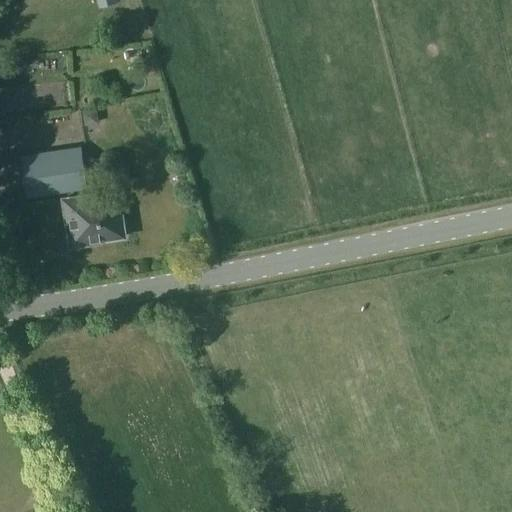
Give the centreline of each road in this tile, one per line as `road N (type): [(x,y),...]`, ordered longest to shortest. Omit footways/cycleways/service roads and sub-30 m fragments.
road 1 (tertiary): [(0,314),(511,220)]
road 2 (unknown): [(0,345),(78,511)]
